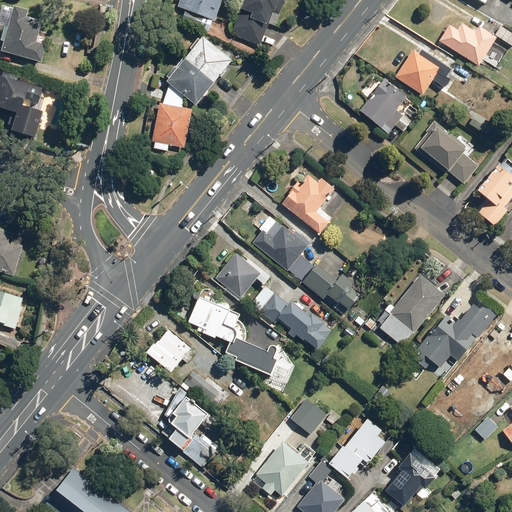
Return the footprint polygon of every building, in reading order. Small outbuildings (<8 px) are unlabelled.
[(224,0),(181,0),(179,7),(217,20),(224,0)] [(248,0),(245,9),(243,8),(233,33),(261,44),(275,10),(281,13),(286,0),(248,0)] [(12,8),(3,52),(41,60),(50,17),(12,8)] [(214,22),(186,12),(183,23),(210,33),(214,22)] [(475,29),(464,22),(460,28),(452,23),(441,40),(480,65),(498,37),(479,24),(475,29)] [(200,37),(192,48),(195,50),(186,60),(184,58),(167,79),(200,106),(238,60),(207,35),(203,40),(200,37)] [(424,49),(421,54),(414,49),(396,77),(425,95),(428,89),(440,97),(453,78),(449,75),(453,68),(424,49)] [(46,85),(0,72),(0,119),(35,129),(46,85)] [(401,109),(410,99),(386,78),(359,108),(389,134),(407,114),(401,109)] [(194,110),(162,103),(154,147),(171,150),(172,144),(186,147),(194,110)] [(489,124),(491,120),(477,112),(470,123),(488,133),(492,126),(489,124)] [(430,131),(416,149),(447,174),(449,171),(465,184),(480,164),(468,155),(473,149),(436,119),(428,130),(430,131)] [(504,163),(502,161),(480,187),(488,194),(477,208),(496,224),(509,208),(505,205),(511,196),(511,159),(509,157),(504,163)] [(319,181),(310,174),(302,183),(300,181),(282,202),(321,234),(335,217),(321,206),(336,187),(323,177),(319,181)] [(289,270),(307,284),(309,281),(316,286),(313,289),(325,299),(329,293),(339,301),(340,300),(351,309),(364,293),(355,286),(357,284),(342,271),(345,268),(331,256),(323,265),(314,257),(318,252),(310,245),(313,241),(298,229),(295,233),(284,224),(283,225),(271,215),(260,227),(263,230),(254,241),(289,270)] [(25,245),(14,242),(17,233),(0,228),(0,270),(16,276),(25,245)] [(252,303),(277,322),(281,317),(294,327),(289,333),(295,338),(299,333),(320,349),(330,337),(320,329),(326,320),(311,308),(308,312),(293,301),(296,297),(272,278),(274,275),(251,257),(248,260),(238,252),(217,279),(242,298),(258,278),(267,284),(252,303)] [(447,293),(423,275),(382,328),(404,344),(414,330),(417,332),(447,293)] [(241,320),(240,319),(243,312),(233,307),(224,299),(226,291),(214,283),(205,288),(190,322),(208,329),(206,333),(217,337),(219,334),(231,339),(233,340),(228,350),(239,355),(238,358),(274,374),(281,358),(277,356),(279,352),(280,351),(280,350),(280,349),(280,348),(280,347),(280,346),(279,345),(279,344),(278,344),(278,343),(277,343),(276,343),(275,343),(275,342),(274,342),(274,343),(273,343),(272,343),(271,344),(270,344),(270,345),(269,346),(269,347),(269,348),(247,338),(247,337),(248,336),(248,335),(248,334),(248,333),(248,332),(248,331),(248,330),(248,329),(247,329),(247,328),(247,327),(246,326),(246,325),(245,324),(245,323),(244,323),(244,322),(243,321),(242,321),(242,320),(241,320)] [(0,323),(16,328),(25,297),(0,290),(0,323)] [(458,361),(478,338),(499,313),(488,303),(485,308),(476,300),(459,321),(449,313),(412,355),(435,375),(452,355),(458,361)] [(192,346),(170,328),(149,352),(170,371),(192,346)] [(460,383),(475,395),(480,388),(494,399),(511,377),(511,373),(485,352),(460,383)] [(203,380),(198,377),(191,386),(212,402),(221,390),(205,377),(203,380)] [(171,437),(186,449),(195,438),(192,436),(212,411),(181,386),(166,414),(170,417),(169,418),(174,422),(180,427),(171,437)] [(393,392),(385,386),(374,399),(381,406),(393,392)] [(309,396),(291,417),(311,434),(329,413),(309,396)] [(483,410),(473,402),(462,414),(471,423),(483,410)] [(511,405),(511,422),(503,429),(511,441),(511,405)] [(499,426),(489,415),(474,429),(485,440),(499,426)] [(370,453),(375,457),(389,441),(381,433),(385,428),(371,416),(357,433),(351,428),(338,443),(343,448),(332,461),(331,462),(325,457),(310,476),(318,483),(297,506),(303,511),(335,511),(351,495),(343,488),(345,485),(331,473),(333,472),(329,468),(333,464),(348,477),(370,453)] [(220,446),(203,432),(186,452),(202,467),(220,446)] [(310,462),(285,441),(257,474),(259,476),(254,481),(272,495),(277,490),(283,495),(310,462)] [(423,484),(429,488),(439,475),(438,474),(442,468),(416,447),(401,466),(404,469),(388,490),(406,505),(423,484)] [(132,511),(74,468),(40,511),(132,511)] [(368,501),(366,498),(351,511),(395,511),(377,493),(368,501)]
